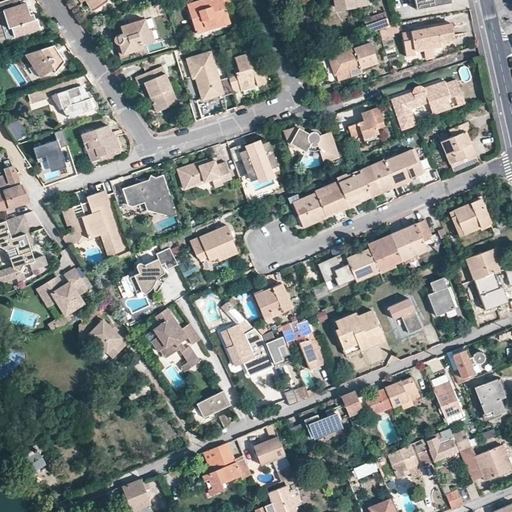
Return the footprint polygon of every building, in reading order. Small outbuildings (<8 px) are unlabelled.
[(14,37),(41,28),(39,18),(37,18),(34,13),(32,14),(29,4),(22,4),(21,0),(3,0),(0,1),(0,10),(4,10),(9,27),(12,27),(14,37)] [(231,23),(227,10),(225,3),(230,2),(229,0),(201,0),(188,4),(197,33),(231,23)] [(337,0),(339,9),(370,4),(369,0),(337,0)] [(162,2),(154,4),(156,14),(165,11),(162,2)] [(367,18),(370,32),(388,27),(384,14),(367,18)] [(143,45),(155,41),(152,29),(149,30),(145,18),(120,26),(122,32),(118,34),(116,35),(116,37),(115,39),(121,58),(144,50),(143,45)] [(440,37),(454,34),(450,18),(400,30),(406,52),(415,51),(415,45),(422,44),(430,42),(432,42),(432,44),(441,42),(440,37)] [(191,42),(188,32),(181,34),(184,44),(191,42)] [(375,59),(369,41),(327,56),(332,73),(334,73),(347,68),(349,75),(360,71),(358,66),(375,59)] [(433,54),(430,42),(422,44),(424,56),(433,54)] [(53,46),(23,55),(39,77),(53,73),(50,68),(65,63),(53,46)] [(235,65),(226,68),(228,74),(233,91),(243,89),(257,84),(265,82),(260,66),(257,66),(252,49),(233,55),(235,65)] [(224,94),(233,91),(228,74),(218,76),(209,51),(186,58),(192,76),(195,76),(202,98),(223,92),(224,94)] [(140,63),(142,68),(158,63),(157,57),(140,63)] [(349,75),(347,68),(334,73),(336,79),(349,75)] [(144,82),(155,107),(176,98),(166,73),(159,76),(156,69),(135,78),(138,84),(144,82)] [(50,97),(54,95),(71,118),(98,110),(81,86),(78,87),(75,77),(51,85),(48,86),(46,87),(26,93),(30,105),(47,100),(48,97),(50,97)] [(443,81),(424,88),(425,91),(412,95),(411,92),(411,93),(390,100),(401,131),(415,126),(410,109),(428,103),(432,114),(451,108),(447,99),(453,97),(456,106),(463,104),(455,80),(444,83),(443,81)] [(424,88),(419,86),(413,88),(411,92),(411,93),(411,92),(412,95),(425,91),(424,88)] [(71,118),(54,95),(50,97),(51,100),(59,110),(61,110),(67,119),(71,118)] [(178,102),(176,98),(155,107),(157,110),(178,102)] [(384,126),(378,107),(360,112),(362,121),(346,126),(350,137),(360,133),(364,144),(379,139),(376,128),(384,126)] [(13,122),(6,127),(15,141),(22,136),(13,122)] [(449,166),(456,163),(474,155),(465,134),(470,131),(467,123),(449,131),(452,139),(448,141),(446,136),(437,139),(449,166)] [(318,135),(317,134),(316,133),(314,132),(312,133),(310,133),(309,134),(296,126),(283,130),(288,147),(291,143),(306,152),(309,151),(310,152),(312,152),(314,152),(315,152),(316,151),(317,149),(322,162),(339,157),(330,131),(318,135)] [(101,160),(100,157),(116,151),(120,150),(115,136),(110,138),(106,127),(82,134),(88,152),(84,153),(88,164),(101,160)] [(278,165),(269,140),(259,143),(261,150),(250,154),(248,148),(246,142),(236,145),(241,158),(247,173),(255,170),(258,178),(261,178),(263,177),(265,177),(268,176),(270,174),(271,173),(269,168),(278,165)] [(261,150),(259,143),(248,148),(250,154),(261,150)] [(241,158),(236,145),(229,147),(234,160),(241,158)] [(382,162),(392,186),(420,174),(414,159),(416,158),(412,149),(382,162)] [(116,151),(100,157),(101,160),(117,154),(116,151)] [(476,159),(474,155),(456,163),(458,166),(476,159)] [(217,164),(215,160),(209,162),(200,165),(198,161),(177,168),(184,188),(213,179),(221,176),(223,182),(232,178),(227,161),(217,164)] [(393,188),(392,186),(382,162),(367,168),(368,171),(359,175),(369,198),(393,188)] [(2,169),(5,174),(0,175),(0,186),(9,183),(19,180),(18,177),(17,174),(12,166),(2,169)] [(258,178),(255,170),(247,173),(249,181),(258,178)] [(359,174),(358,171),(343,177),(342,175),(333,179),(334,182),(335,184),(359,174)] [(157,176),(151,173),(148,180),(154,183),(157,176)] [(176,211),(164,174),(157,176),(154,183),(148,180),(124,188),(128,201),(131,201),(145,196),(149,207),(154,208),(157,207),(158,209),(162,211),(166,210),(166,212),(171,213),(176,211)] [(369,198),(359,175),(359,174),(335,184),(345,208),(369,198)] [(221,176),(213,179),(215,187),(224,184),(223,182),(221,176)] [(312,194),(322,218),(345,208),(335,184),(334,182),(311,192),(312,194)] [(26,193),(22,185),(0,191),(0,210),(4,209),(27,201),(29,201),(26,193)] [(122,245),(107,199),(109,198),(106,190),(87,196),(89,202),(91,209),(84,211),(85,215),(77,218),(73,207),(62,210),(68,226),(72,224),(74,231),(74,232),(86,228),(87,233),(99,229),(106,251),(122,245)] [(322,218),(312,194),(296,201),(289,204),(300,228),(322,219),(322,218)] [(296,201),(294,196),(285,200),(287,205),(289,204),(296,201)] [(461,236),(492,223),(482,199),(451,212),(461,236)] [(91,209),(89,202),(81,204),(84,211),(91,209)] [(28,223),(25,213),(19,215),(22,224),(24,223),(27,232),(31,231),(28,223)] [(22,224),(19,215),(8,219),(0,221),(0,246),(8,251),(14,268),(21,271),(24,265),(30,263),(32,271),(48,265),(45,256),(35,259),(30,246),(35,245),(31,231),(27,232),(24,223),(22,224)] [(400,262),(427,251),(424,243),(432,239),(424,221),(389,236),(400,262)] [(491,227),(495,237),(500,235),(498,230),(494,226),(491,227)] [(86,228),(75,232),(76,236),(87,233),(86,228)] [(205,263),(231,252),(227,242),(228,241),(222,228),(185,244),(192,258),(196,262),(203,259),(205,263)] [(377,272),(400,262),(389,236),(366,245),(368,251),(377,272)] [(179,261),(170,245),(157,251),(160,257),(162,262),(165,260),(168,266),(179,261)] [(368,251),(366,245),(344,254),(346,260),(368,251)] [(495,248),(500,261),(503,259),(499,247),(495,248)] [(60,252),(67,266),(74,262),(68,248),(60,252)] [(495,248),(467,260),(475,280),(494,273),(500,270),(497,262),(500,261),(495,248)] [(356,283),(378,274),(377,272),(368,251),(346,260),(356,283)] [(346,260),(344,254),(317,265),(324,282),(331,279),(337,292),(356,283),(346,260)] [(162,262),(160,257),(145,264),(145,263),(143,261),(140,261),(138,263),(138,265),(138,266),(140,272),(130,276),(137,293),(142,291),(145,292),(153,284),(159,278),(165,270),(162,262)] [(56,302),(64,314),(48,324),(52,330),(58,328),(72,319),(69,314),(85,303),(76,289),(85,283),(75,267),(65,273),(70,280),(64,284),(59,275),(36,289),(48,307),(56,302)] [(297,285),(290,267),(279,271),(281,276),(288,273),(294,286),(297,285)] [(21,271),(14,268),(0,272),(0,283),(17,277),(17,278),(19,273),(21,271)] [(26,276),(19,273),(17,278),(19,283),(27,280),(26,276)] [(494,273),(475,280),(486,311),(501,305),(497,292),(500,290),(494,273)] [(455,308),(459,307),(448,277),(443,279),(455,308)] [(164,283),(159,278),(153,284),(154,285),(153,286),(153,288),(154,290),(155,291),(157,291),(158,290),(164,283)] [(436,317),(455,308),(443,279),(431,284),(433,289),(429,291),(430,295),(427,295),(436,317)] [(263,322),(291,310),(280,285),(252,297),(263,322)] [(415,320),(406,301),(392,308),(397,319),(400,317),(402,322),(404,326),(415,320)] [(98,303),(79,315),(83,321),(91,321),(104,313),(98,303)] [(182,329),(173,317),(168,308),(155,316),(160,325),(153,329),(158,337),(151,341),(158,351),(160,350),(165,347),(171,354),(179,350),(177,346),(182,342),(188,338),(193,345),(201,340),(190,323),(182,329)] [(397,319),(392,308),(386,311),(393,326),(402,322),(400,317),(397,319)] [(326,311),(315,315),(318,323),(329,319),(326,311)] [(384,340),(374,317),(371,318),(368,311),(358,315),(356,312),(338,319),(341,326),(337,328),(335,329),(340,343),(346,340),(349,348),(358,345),(360,350),(384,340)] [(110,324),(105,318),(98,324),(79,324),(79,334),(89,334),(98,344),(113,359),(129,343),(118,332),(110,324)] [(119,330),(112,322),(110,324),(118,332),(119,330)] [(290,323),(281,327),(290,348),(299,344),(309,370),(319,366),(319,363),(326,360),(317,336),(314,338),(308,322),(298,326),(301,331),(294,334),(290,323)] [(258,369),(267,365),(273,363),(263,340),(258,342),(249,346),(239,324),(221,332),(225,340),(231,338),(243,363),(254,359),(258,369)] [(257,339),(261,335),(251,325),(247,329),(257,339)] [(281,357),(290,354),(283,336),(275,339),(272,333),(264,337),(274,363),(282,360),(281,357)] [(98,344),(89,334),(79,334),(80,344),(98,344)] [(243,363),(231,338),(225,340),(236,366),(243,363)] [(346,356),(360,350),(358,345),(349,348),(346,340),(340,343),(346,356)] [(180,352),(186,348),(182,342),(177,346),(179,350),(180,352)] [(191,367),(199,361),(190,346),(186,348),(180,352),(187,362),(191,367)] [(165,358),(171,354),(165,347),(160,350),(165,358)] [(452,356),(464,351),(463,347),(451,352),(452,356)] [(467,359),(464,351),(452,356),(463,383),(476,378),(471,367),(475,365),(474,364),(477,365),(480,364),(482,362),(483,360),(483,358),(481,355),(478,353),(476,354),(473,355),(472,356),(472,357),(467,359)] [(463,383),(452,356),(448,358),(460,385),(463,383)] [(184,371),(191,367),(187,362),(181,366),(184,371)] [(425,381),(434,374),(427,363),(418,369),(425,381)] [(476,378),(480,376),(475,365),(471,367),(476,378)] [(394,408),(401,405),(413,399),(421,396),(413,378),(403,382),(403,380),(386,387),(387,390),(392,403),(394,406),(394,408)] [(487,419),(507,411),(500,395),(504,393),(498,380),(475,389),(487,419)] [(294,405),(300,402),(292,383),(286,386),(294,405)] [(434,389),(448,423),(452,421),(450,418),(462,412),(449,383),(434,389)] [(153,392),(147,384),(136,389),(128,393),(131,401),(153,392)] [(224,390),(197,403),(204,416),(231,403),(224,390)] [(385,406),(392,403),(387,390),(380,393),(375,395),(377,400),(381,398),(385,406)] [(355,391),(341,397),(343,402),(344,405),(348,414),(349,417),(363,411),(366,418),(394,406),(392,403),(385,406),(381,398),(377,400),(369,403),(366,397),(359,400),(355,391)] [(414,404),(413,399),(401,405),(403,410),(414,404)] [(348,414),(344,405),(325,412),(327,417),(320,420),(317,415),(304,421),(311,439),(314,438),(315,439),(342,428),(339,421),(349,417),(348,414)] [(229,426),(232,425),(227,414),(221,417),(226,428),(229,426)] [(273,425),(278,437),(285,457),(286,459),(299,453),(286,419),(273,425)] [(60,426),(63,432),(77,427),(74,421),(60,426)] [(474,423),(467,426),(471,436),(478,433),(474,423)] [(273,425),(265,428),(270,440),(278,437),(273,425)] [(455,440),(453,435),(450,428),(436,434),(438,437),(429,441),(432,449),(430,450),(435,460),(457,451),(453,441),(455,440)] [(494,429),(484,433),(487,440),(487,441),(498,436),(494,429)] [(460,452),(471,447),(463,431),(453,435),(455,440),(460,452)] [(261,467),(285,457),(278,437),(270,440),(253,447),(261,467)] [(35,469),(47,463),(33,439),(22,445),(35,469)] [(228,444),(207,452),(215,471),(208,474),(203,476),(210,494),(223,489),(221,483),(241,475),(242,479),(251,475),(244,460),(243,456),(234,460),(228,444)] [(417,464),(410,445),(387,454),(397,477),(407,473),(405,469),(417,464)] [(432,464),(424,445),(416,448),(424,467),(432,464)] [(472,447),(471,447),(460,452),(472,479),(484,475),(486,480),(509,470),(505,462),(509,460),(503,445),(476,456),(472,447)] [(358,466),(368,462),(361,446),(350,450),(358,466)] [(215,471),(207,452),(200,455),(208,474),(215,471)] [(286,459),(290,469),(304,463),(299,453),(286,459)] [(360,475),(379,467),(376,459),(368,462),(358,466),(356,467),(360,475)] [(419,469),(417,464),(405,469),(407,473),(419,469)] [(282,482),(293,478),(290,469),(279,474),(282,482)] [(173,511),(169,511),(153,511),(140,479),(122,487),(125,494),(119,497),(123,507),(129,504),(133,511),(132,511),(173,511)] [(302,500),(298,491),(295,484),(288,487),(295,503),(302,500)] [(474,484),(466,487),(471,501),(479,498),(474,484)] [(455,485),(443,490),(451,509),(462,504),(455,485)] [(287,511),(293,510),(294,509),(285,486),(266,494),(269,502),(263,505),(263,507),(265,511),(287,511)] [(312,496),(309,487),(298,491),(302,500),(312,496)] [(89,500),(75,506),(78,511),(80,511),(110,500),(107,493),(89,500)] [(394,511),(389,499),(369,508),(370,511),(394,511)]
